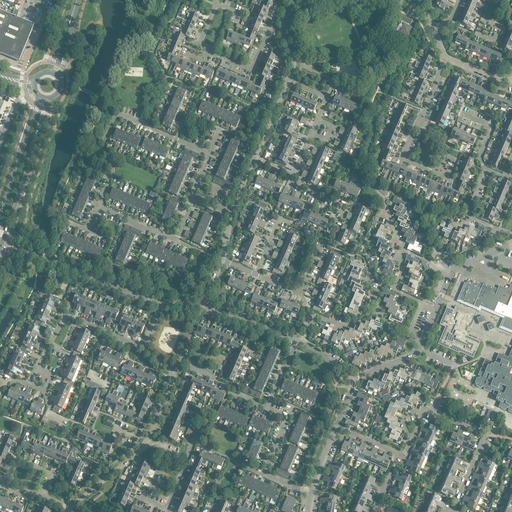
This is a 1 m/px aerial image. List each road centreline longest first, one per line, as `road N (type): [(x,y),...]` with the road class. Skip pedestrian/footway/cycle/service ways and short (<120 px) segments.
road 1 (residential): [(255,274),(298,290),(343,203),(293,175)]
road 2 (residential): [(161,305),(0,244)]
road 3 (tertiary): [(0,244),(49,98)]
road 4 (residential): [(445,58),(401,159),(434,173)]
road 5 (residential): [(186,458),(166,507),(145,499),(165,449)]
road 6 (tertiary): [(39,95),(0,214)]
